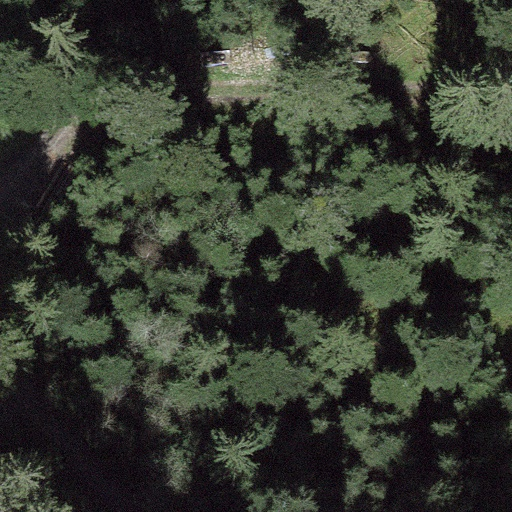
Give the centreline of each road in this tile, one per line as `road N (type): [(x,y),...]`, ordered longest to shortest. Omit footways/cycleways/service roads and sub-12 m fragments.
road 1 (track): [(35,409),(153,74),(162,0)]
road 2 (track): [(35,409),(117,511)]
